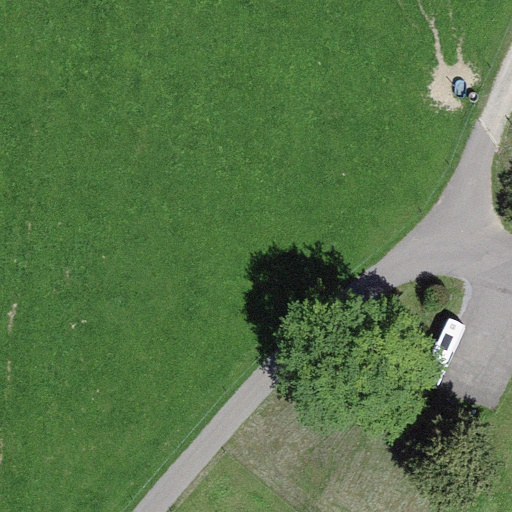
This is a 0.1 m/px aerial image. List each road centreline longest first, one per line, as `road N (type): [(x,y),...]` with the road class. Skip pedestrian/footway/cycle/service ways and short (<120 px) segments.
road 1 (track): [(144,511),(370,286),(453,239),(511,265)]
road 2 (track): [(453,239),(511,84)]
